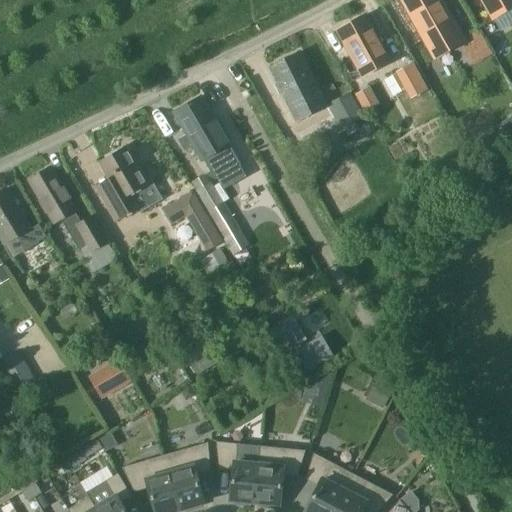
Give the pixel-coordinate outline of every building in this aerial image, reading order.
[(402,0),(434,57),(462,42),(438,0),(402,0)] [(511,0),(480,0),(493,20),(511,8),(511,0)] [(388,61),(363,15),(335,30),(360,76),(388,61)] [(482,31),(463,44),(477,64),(496,50),(482,31)] [(325,105),(298,52),(267,68),(294,121),(325,105)] [(379,105),(369,87),(355,95),(365,112),(379,105)] [(349,93),(326,105),(340,130),(363,118),(349,93)] [(184,151),(192,145),(206,137),(200,127),(214,119),(200,96),(173,113),(186,135),(177,140),(184,151)] [(201,161),(204,159),(215,179),(239,165),(228,146),(229,145),(214,119),(200,127),(206,137),(192,145),(201,161)] [(307,148),(313,157),(321,171),(339,160),(322,133),(305,144),(307,148)] [(108,178),(95,186),(102,198),(115,220),(135,208),(139,214),(162,200),(150,181),(146,183),(125,147),(99,163),(108,178)] [(91,251),(106,242),(107,241),(92,215),(80,221),(74,211),(77,210),(51,166),(27,180),(53,223),(60,218),(78,249),(87,244),(91,251)] [(204,176),(190,184),(196,192),(225,239),(223,240),(233,256),(250,246),(212,183),(209,184),(204,176)] [(7,190),(0,194),(0,235),(13,257),(24,250),(38,242),(37,241),(46,236),(38,224),(30,229),(7,190)] [(192,192),(180,199),(163,209),(172,224),(189,214),(209,249),(221,242),(192,192)] [(225,249),(206,255),(211,270),(230,263),(225,249)] [(308,373),(334,358),(322,337),(296,352),(308,373)] [(16,391),(35,380),(20,354),(1,365),(16,391)] [(91,379),(100,397),(130,380),(120,363),(91,379)] [(335,380),(313,372),(303,400),(325,408),(335,380)] [(381,379),(369,398),(385,408),(397,389),(381,379)] [(108,432),(67,458),(73,468),(114,442),(108,432)] [(255,503),(261,447),(260,447),(258,465),(236,463),(238,445),(216,442),(216,443),(219,470),(234,471),(231,501),(235,501),(235,505),(250,507),(251,503),(255,503)] [(165,456),(181,510),(185,509),(186,511),(187,511),(201,508),(200,504),(204,503),(196,475),(210,470),(208,444),(208,443),(165,456)] [(305,451),(261,447),(255,503),(260,504),(259,508),(275,509),(275,505),(279,506),(282,476),(297,477),(305,451)] [(333,511),(353,475),(313,454),(306,479),(319,487),(305,511),(333,511)] [(181,510),(165,456),(122,468),(122,469),(135,493),(149,488),(156,511),(176,511),(181,510)] [(65,459),(58,463),(65,474),(72,469),(65,459)] [(89,498),(97,511),(124,511),(120,504),(132,497),(118,474),(105,482),(114,498),(96,509),(89,497),(89,498)] [(378,511),(392,495),(353,475),(333,511),(360,511),(362,510),(366,511),(378,511)] [(28,488),(35,498),(42,494),(35,483),(28,488)] [(35,498),(28,488),(22,492),(28,502),(35,498)] [(97,511),(89,498),(69,510),(70,511),(97,511)] [(408,511),(399,501),(389,511),(408,511)]
